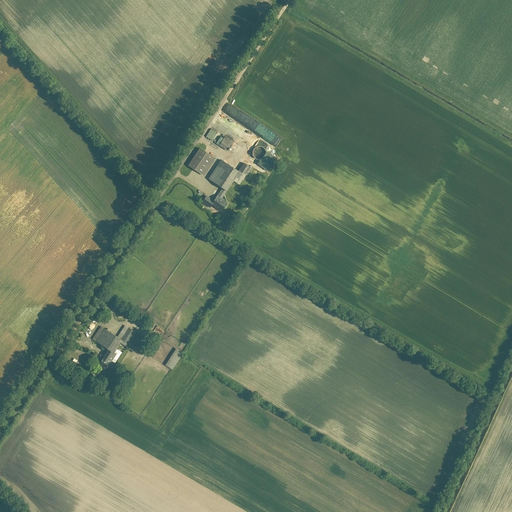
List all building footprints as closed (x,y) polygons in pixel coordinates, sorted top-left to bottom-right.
[(241,114),(236,121),(265,139),(267,135),(265,133),(267,130),(241,114)] [(216,126),(230,130),(232,122),(218,119),(216,126)] [(236,142),(227,136),(221,146),(230,151),(236,142)] [(260,160),(258,165),(271,171),(278,156),(256,145),(251,155),(260,160)] [(217,158),(202,148),(190,166),(206,176),(217,158)] [(241,171),(223,159),(210,179),(224,188),(229,191),(231,192),(237,182),(242,185),(253,168),(246,163),(241,171)] [(225,198),(229,191),(224,188),(216,200),(208,195),(204,203),(212,208),(214,206),(224,212),(230,203),(226,201),(227,199),(225,198)] [(120,336),(102,325),(93,340),(110,350),(100,366),(111,373),(116,365),(113,363),(118,355),(116,353),(123,343),(127,345),(129,343),(131,344),(138,332),(127,325),(120,336)] [(183,353),(176,349),(165,366),(172,370),(183,353)]
